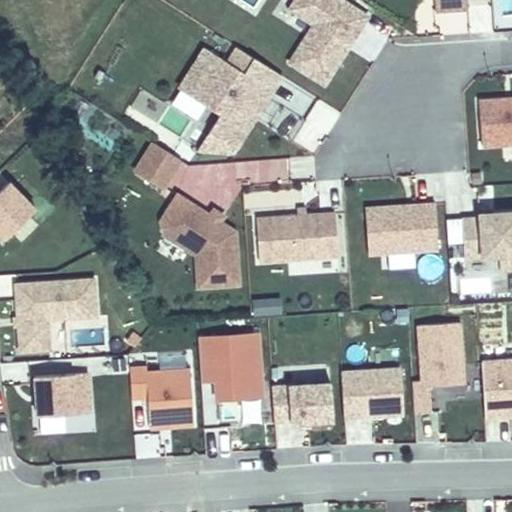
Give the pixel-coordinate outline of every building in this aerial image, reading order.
[(290,63),(323,84),(367,17),(340,0),(285,0),(282,5),(314,26),(290,63)] [(467,9),(466,0),(434,0),(435,11),(467,9)] [(180,89),(219,115),(198,148),(231,152),(280,75),(253,57),(244,73),(206,49),(180,89)] [(511,100),(478,103),(481,147),(511,145),(511,100)] [(163,188),(181,160),(152,141),(134,169),(163,188)] [(41,203),(11,175),(0,186),(0,229),(9,237),(41,203)] [(239,283),(235,231),(220,221),(210,215),(178,194),(161,220),(158,225),(159,228),(160,231),(189,249),(195,249),(198,286),(239,283)] [(363,209),(366,254),(436,250),(433,205),(363,209)] [(224,216),(214,209),(210,215),(220,221),(224,216)] [(511,269),(511,212),(479,215),(479,219),(462,220),(464,258),(498,256),(499,271),(511,269)] [(255,219),(257,261),(336,257),(334,214),(255,219)] [(12,279),(16,350),(52,349),(50,319),(99,314),(96,275),(12,279)] [(458,317),(412,321),(418,378),(410,378),(412,411),(445,408),(442,385),(464,383),(458,317)] [(258,329),(196,331),(197,380),(208,379),(210,399),(264,394),(258,329)] [(511,354),(478,356),(483,416),(511,414),(511,354)] [(1,363),(2,383),(29,382),(28,362),(1,363)] [(146,363),(128,363),(125,396),(146,398),(148,426),(194,424),(188,364),(145,368),(146,363)] [(399,363),(341,365),(344,415),(403,413),(399,363)] [(80,369),(34,371),(36,410),(83,408),(80,369)] [(326,377),(268,382),(270,423),(331,420),(326,377)] [(34,432),(91,431),(91,412),(33,413),(34,432)]
